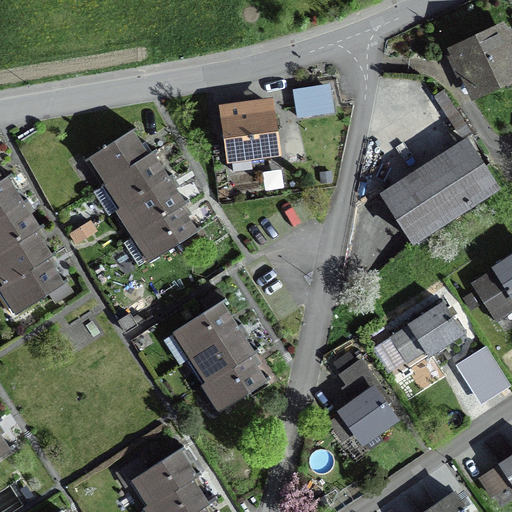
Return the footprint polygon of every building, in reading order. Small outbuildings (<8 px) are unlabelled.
[(511,36),(503,16),(449,39),(471,90),(511,71),(511,36)] [(297,114),(334,109),(331,83),(294,88),(297,114)] [(272,94),(218,100),(225,154),(279,147),(272,94)] [(105,181),(109,178),(141,227),(130,234),(148,261),(197,229),(190,218),(179,202),(186,198),(179,187),(172,176),(169,172),(154,149),(151,151),(147,146),(136,129),(90,159),(105,181)] [(465,132),(380,189),(412,236),(497,179),(465,132)] [(43,237),(37,228),(41,226),(30,210),(23,199),(19,193),(8,176),(1,181),(0,179),(0,269),(8,282),(2,287),(19,312),(64,282),(55,268),(47,256),(53,252),(43,237)] [(511,299),(511,257),(471,285),(491,314),(511,299)] [(462,329),(441,296),(406,318),(428,351),(462,329)] [(273,381),(263,365),(247,341),(241,330),(237,325),(225,305),(173,338),(221,414),(273,381)] [(508,385),(494,365),(474,379),(488,398),(508,385)] [(393,416),(372,383),(337,405),(359,438),(393,416)] [(0,455),(10,448),(0,433),(0,455)] [(208,511),(205,507),(212,502),(203,489),(195,477),(199,475),(193,467),(181,449),(137,479),(154,505),(143,511),(208,511)] [(511,450),(498,460),(511,481),(511,450)] [(470,511),(455,487),(420,510),(421,511),(470,511)]
